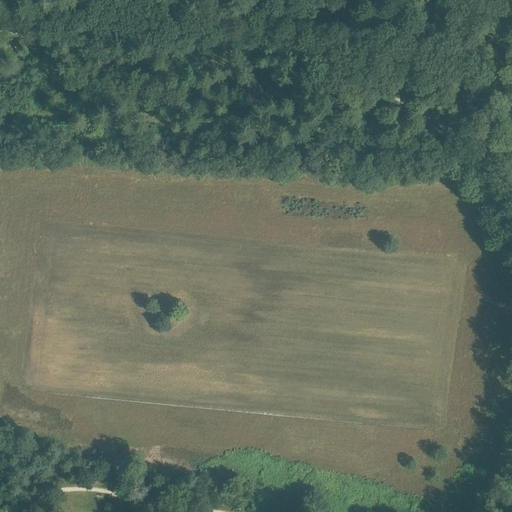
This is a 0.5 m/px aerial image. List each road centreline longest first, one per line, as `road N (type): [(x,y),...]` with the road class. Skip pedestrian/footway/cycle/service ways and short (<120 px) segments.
road 1 (track): [(0,33),(272,47)]
road 2 (track): [(511,206),(457,134),(297,48)]
road 3 (track): [(212,511),(94,490),(0,499)]
road 4 (track): [(272,47),(446,54)]
